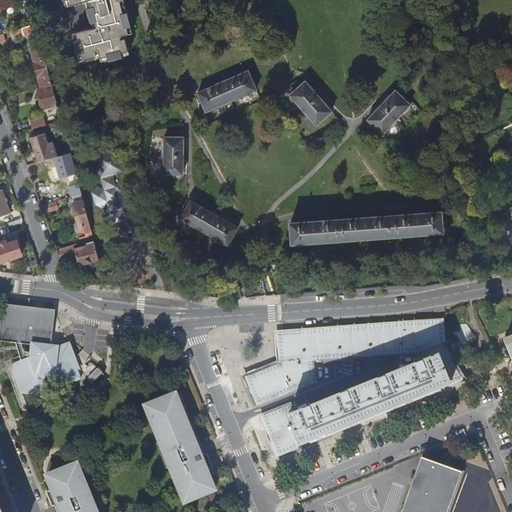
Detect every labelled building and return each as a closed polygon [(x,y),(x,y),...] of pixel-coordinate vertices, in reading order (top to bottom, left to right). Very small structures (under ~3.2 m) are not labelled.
[(0,0),(0,9),(11,6),(8,0),(0,0)] [(57,0),(60,9),(76,5),(78,12),(75,12),(78,26),(82,25),(83,33),(67,37),(69,44),(65,45),(69,58),(72,57),(74,64),(96,59),(95,52),(100,51),(102,59),(108,57),(109,61),(122,57),(121,53),(128,52),(125,40),(122,40),(121,36),(130,34),(128,27),(131,26),(128,12),(125,13),(121,0),(57,0)] [(15,37),(34,32),(35,36),(39,35),(36,23),(12,30),(15,37)] [(52,83),(43,49),(32,52),(41,87),(52,83)] [(206,111),(256,89),(247,70),(197,92),(206,111)] [(332,111),(305,81),(290,95),(317,125),(332,111)] [(58,105),(52,83),(41,87),(38,88),(44,109),(58,105)] [(383,134),(410,105),(395,91),(368,120),(383,134)] [(32,128),(46,125),(43,116),(30,120),(32,128)] [(58,156),(51,131),(32,136),(39,161),(58,156)] [(183,174),(183,137),(164,137),(164,174),(183,174)] [(76,173),(71,152),(62,154),(68,175),(76,173)] [(127,184),(121,161),(98,167),(107,201),(95,205),(98,217),(110,213),(120,249),(143,243),(130,196),(119,199),(116,187),(127,184)] [(81,193),(79,183),(68,186),(71,196),(81,193)] [(0,216),(9,213),(1,190),(0,189),(0,216)] [(93,238),(83,200),(72,203),(79,227),(82,226),(85,235),(79,237),(80,242),(84,241),(93,238)] [(238,227),(190,200),(180,218),(228,244),(238,227)] [(57,208),(55,201),(41,205),(43,212),(57,208)] [(443,232),(442,212),(290,223),(292,243),(443,232)] [(0,259),(21,253),(16,237),(7,240),(6,237),(0,238),(0,239),(1,242),(0,242),(0,259)] [(98,258),(93,238),(84,241),(85,246),(74,249),(73,244),(56,249),(60,259),(76,254),(78,264),(98,258)] [(45,347),(51,316),(6,309),(1,340),(17,342),(31,345),(45,347)] [(51,348),(56,317),(51,316),(45,347),(51,348)] [(462,380),(445,346),(443,324),(425,326),(403,327),(379,329),(356,331),(338,332),(316,334),(296,336),(280,337),(282,364),(247,377),(251,388),(258,406),(313,385),(314,360),(417,353),(417,367),(438,358),(449,386),(462,380)] [(30,359),(31,345),(17,342),(14,366),(30,359)] [(76,370),(73,363),(78,361),(72,347),(58,349),(51,348),(45,347),(31,345),(30,359),(14,366),(10,367),(21,394),(53,399),(55,392),(83,379),(78,369),(76,370)] [(305,444),(449,386),(438,358),(417,367),(295,416),(305,444)] [(81,368),(78,361),(73,363),(76,370),(78,369),(81,368)] [(95,384),(105,373),(100,368),(90,380),(95,384)] [(145,402),(181,492),(184,491),(188,500),(187,501),(189,505),(217,494),(209,473),(212,472),(210,465),(212,464),(209,457),(206,457),(204,459),(201,451),(203,450),(179,389),(176,390),(175,389),(147,400),(148,401),(145,402)] [(305,444),(295,416),(291,406),(262,417),(265,423),(277,455),(305,444)] [(446,511),(461,469),(421,457),(402,511),(446,511)] [(97,511),(84,478),(80,479),(76,471),(78,470),(76,465),(48,476),(54,491),(50,492),(53,499),(51,500),(54,507),(59,506),(61,511),(97,511)]
